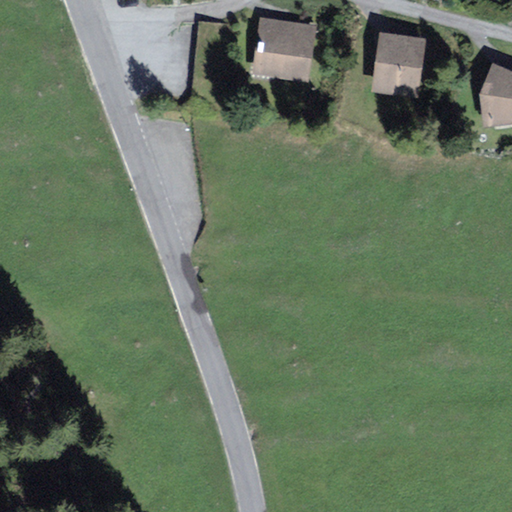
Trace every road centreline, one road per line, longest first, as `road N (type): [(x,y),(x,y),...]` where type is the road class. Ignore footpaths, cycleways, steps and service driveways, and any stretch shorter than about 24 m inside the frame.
road 1 (tertiary): [(83,13),(240,446),(252,511)]
road 2 (residential): [(83,13),(181,14),(244,0)]
road 3 (residential): [(374,0),(511,37)]
